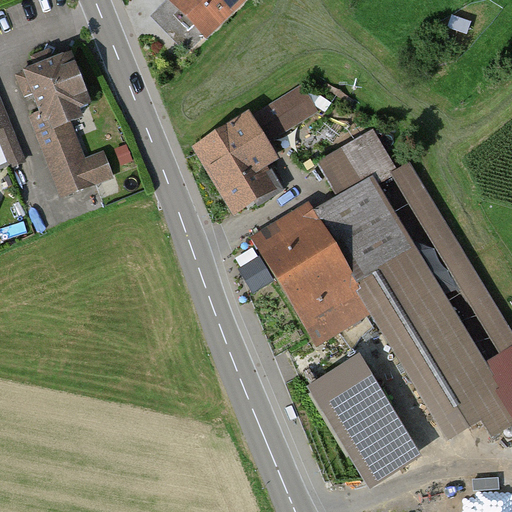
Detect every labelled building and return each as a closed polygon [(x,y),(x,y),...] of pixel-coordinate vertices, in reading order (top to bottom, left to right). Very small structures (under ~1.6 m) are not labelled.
[(251,0),(169,0),(208,41),(251,0)] [(74,58),(17,81),(65,199),(122,177),(74,58)] [(307,87),(246,123),(263,150),(323,114),(307,87)] [(0,132),(14,127),(0,92),(0,132)] [(242,132),(201,154),(233,213),(274,190),(242,132)] [(14,133),(1,139),(15,167),(28,161),(14,133)] [(326,214),(457,443),(511,411),(511,324),(419,161),(326,214)] [(309,209),(252,243),(315,347),(371,314),(309,209)] [(360,362),(307,396),(358,473),(411,439),(360,362)]
